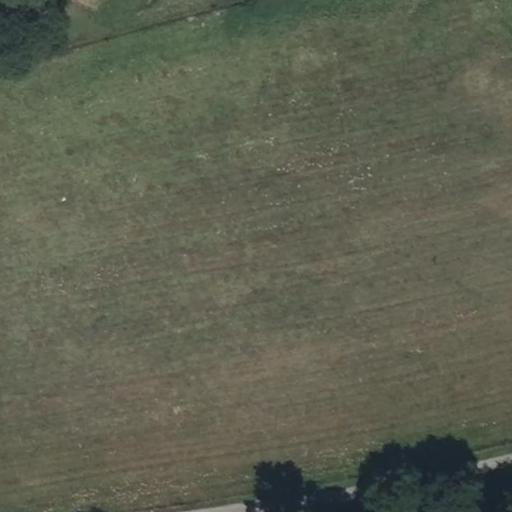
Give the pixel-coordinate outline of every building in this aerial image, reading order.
[(121,55),(130,84),(163,75),(154,46),(121,55)] [(337,91),(342,121),(369,116),(364,86),(337,91)] [(430,142),(433,172),(463,169),(460,139),(430,142)] [(153,203),(152,173),(126,174),(127,204),(153,203)] [(74,216),(104,212),(100,186),(71,189),(74,216)] [(290,214),(260,214),(259,245),(289,245),(290,214)] [(146,239),(147,269),(176,268),(176,238),(146,239)] [(445,269),(412,274),(417,305),(450,300),(445,269)] [(322,297),(322,325),(355,326),(355,297),(322,297)] [(61,311),(70,340),(98,331),(89,302),(61,311)] [(379,386),(350,392),(355,420),(385,414),(379,386)] [(121,471),(92,478),(99,506),(128,499),(121,471)] [(49,480),(20,481),(21,509),(50,508),(49,480)]
